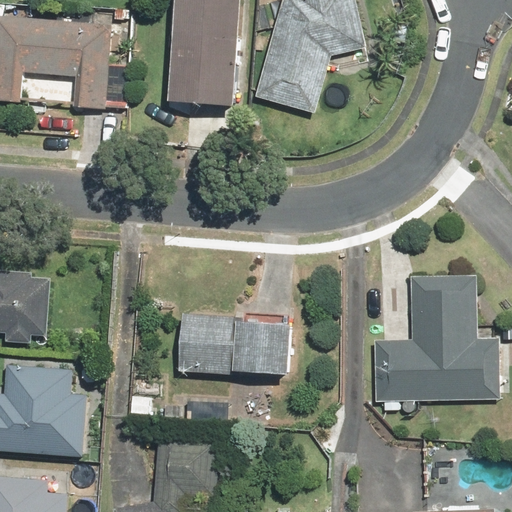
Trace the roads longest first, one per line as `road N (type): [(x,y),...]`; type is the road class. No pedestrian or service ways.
road 1 (residential): [(0,187),(281,211),(348,198),(407,171),(437,140),(477,47),(486,0)]
road 2 (unknown): [(348,198),(340,511)]
